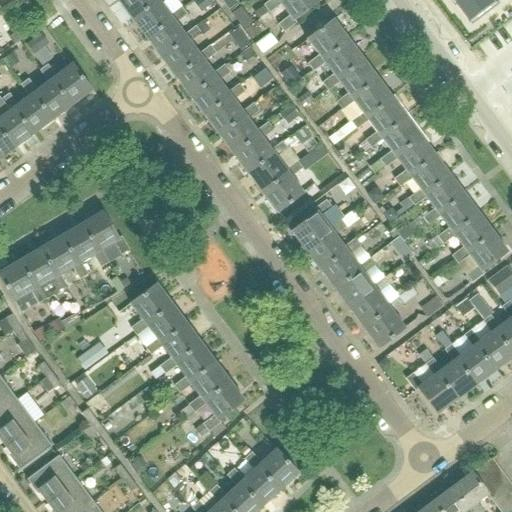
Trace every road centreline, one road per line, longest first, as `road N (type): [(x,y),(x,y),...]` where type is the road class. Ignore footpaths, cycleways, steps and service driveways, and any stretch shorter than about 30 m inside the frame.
road 1 (residential): [(425,462),(146,84)]
road 2 (unclassified): [(511,148),(399,0)]
road 3 (residential): [(0,193),(146,84)]
